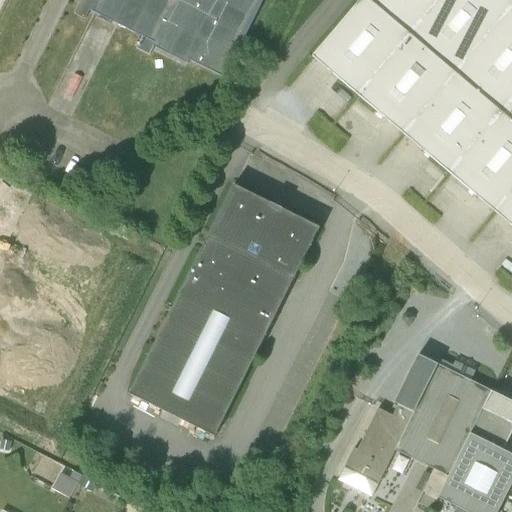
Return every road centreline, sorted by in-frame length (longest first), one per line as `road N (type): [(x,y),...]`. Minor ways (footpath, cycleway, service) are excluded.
road 1 (unknown): [(263,137),(237,142),(225,156),(113,374),(114,404),(186,441),(228,428),(347,183)]
road 2 (unclassified): [(263,137),(384,204),(511,314)]
